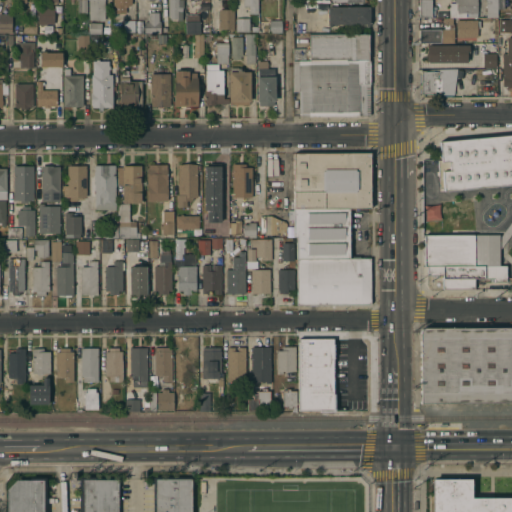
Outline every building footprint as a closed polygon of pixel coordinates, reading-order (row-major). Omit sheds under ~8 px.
[(86,0),(86,12),(77,12),(77,0),(86,0)] [(104,0),(104,19),(88,19),(88,0),(104,0)] [(111,0),(130,0),(130,4),(127,4),(127,7),(125,7),(125,13),(111,13),(111,5),(111,0)] [(183,0),(183,7),(182,7),(182,19),(176,19),(176,18),(169,18),(169,15),(167,15),(167,0),(183,0)] [(257,0),(257,13),(248,13),(248,5),(243,5),(243,0),(257,0)] [(431,0),(431,16),(419,16),(419,0),(431,0)] [(449,16),(449,2),(454,2),(454,0),(477,0),(477,16),(452,16),(449,16)] [(486,16),(486,0),(497,0),(497,16),(486,16)] [(365,25),(365,23),(331,23),(331,26),(328,26),(328,23),(327,23),(327,5),(369,5),(369,23),(368,23),(368,25),(367,25),(365,25)] [(53,23),(46,23),(46,24),(37,24),(37,7),(54,6),(53,23)] [(233,28),(232,28),(232,31),(226,31),(226,28),(218,28),(218,8),(233,8),(233,28)] [(160,32),(144,32),(144,21),(147,21),(148,11),(158,11),(158,21),(160,21),(160,32)] [(0,12),(11,13),(11,32),(0,31),(0,12)] [(248,31),(235,31),(235,17),(248,17),(248,31)] [(452,23),(453,23),(454,42),(440,42),(419,42),(419,28),(441,28),(443,28),(443,24),(443,17),(452,17),(452,23)] [(510,31),(498,31),(498,18),(510,18),(510,31)] [(36,32),(23,32),(23,19),(36,19),(36,32)] [(281,31),(269,32),(269,19),(281,19),(281,31)] [(477,36),(456,36),(456,19),(477,19),(477,36)] [(122,20),(134,21),(133,33),(122,33),(122,20)] [(199,32),(185,32),(185,20),(199,20),(199,32)] [(101,32),(89,32),(89,22),(100,22),(101,32)] [(37,34),(51,34),(51,25),(37,25),(37,34)] [(203,56),(194,56),(194,33),(203,33),(203,56)] [(255,42),(254,42),(255,54),(254,54),(254,63),(245,63),(245,54),(244,54),(244,33),(255,33),(255,42)] [(293,61),(293,60),(309,59),(309,33),(368,33),(368,59),(369,59),(369,60),(293,61)] [(88,34),(88,49),(77,49),(76,34),(88,34)] [(156,35),(165,35),(165,44),(156,44),(156,35)] [(241,55),(240,55),(240,58),(232,58),(232,55),(230,55),(230,36),(241,35),(241,55)] [(19,67),(19,59),(17,59),(17,54),(18,54),(18,41),(34,41),(34,50),(33,50),(33,67),(19,67)] [(228,54),(227,54),(227,62),(216,63),(215,42),(227,41),(228,54)] [(465,50),(470,50),(470,62),(466,62),(466,64),(456,64),(443,64),(443,63),(429,63),(429,44),(450,44),(450,43),(457,43),(457,44),(465,44),(465,50)] [(497,67),(484,67),(483,46),(496,46),(497,67)] [(61,65),(39,65),(39,51),(41,51),(41,50),(45,50),(45,51),(61,51),(61,65)] [(502,52),(511,52),(511,87),(506,87),(506,85),(502,85),(502,52)] [(112,106),(91,106),(91,104),(90,104),(90,92),(91,92),(91,74),(92,74),(92,60),(108,60),(108,65),(109,65),(109,68),(108,68),(108,74),(111,73),(112,106)] [(266,60),(267,68),(273,68),(273,75),(274,75),(275,100),(273,100),(273,105),(259,105),(259,100),(257,101),(257,76),(258,76),(257,60),(266,60)] [(369,114),(299,115),(299,90),(293,90),(293,61),(369,60),(369,114)] [(223,98),(228,98),(228,103),(215,103),(215,104),(204,104),(204,89),(206,89),(205,63),(214,63),(214,69),(222,69),(223,98)] [(228,71),(230,71),(230,66),(237,66),(237,67),(240,67),(240,70),(242,70),(243,71),(249,71),(249,73),(255,73),(255,98),(250,98),(250,101),(248,101),(248,104),(230,104),(230,101),(228,101),(228,71)] [(82,106),(62,106),(62,74),(63,74),(63,67),(69,67),(69,74),(82,74),(82,106)] [(196,76),(197,76),(197,105),(173,105),(173,76),(174,76),(174,69),(188,69),(188,72),(196,72),(196,76)] [(421,87),(419,87),(419,83),(420,83),(420,69),(452,70),(452,71),(455,71),(453,90),(439,89),(439,90),(434,90),(434,93),(420,93),(421,87)] [(170,105),(150,105),(150,72),(169,72),(170,105)] [(141,105),(119,105),(119,76),(128,76),(128,80),(141,80),(141,105)] [(56,105),(54,105),(54,106),(52,106),(51,105),(49,105),(49,106),(43,106),(38,106),(38,105),(36,105),(36,80),(42,80),(42,89),(56,89),(56,105)] [(32,106),(27,106),(27,108),(20,108),(20,106),(14,106),(14,82),(32,82),(32,106)] [(511,184),(460,189),(443,190),(441,171),(449,170),(448,160),(440,161),(438,141),(511,134),(511,184)] [(292,153),(369,153),(370,207),(348,208),(292,209),(292,153)] [(221,178),(223,178),(223,182),(221,182),(221,185),(220,185),(220,191),(213,191),(213,194),(206,194),(206,189),(205,189),(205,164),(207,164),(207,161),(219,161),(219,164),(221,164),(221,178)] [(167,199),(146,200),(146,168),(148,168),(148,164),(166,163),(167,199)] [(197,196),(192,196),(192,199),(186,199),(186,206),(176,206),(176,194),(178,194),(177,163),(196,163),(197,196)] [(251,196),(232,196),(232,186),(231,186),(230,176),(232,176),(231,163),(245,163),(245,166),(251,166),(251,196)] [(86,196),(83,196),(83,200),(69,200),(69,196),(62,196),(62,184),(67,184),(67,164),(85,164),(86,196)] [(115,177),(115,186),(115,208),(94,209),(94,178),(93,178),(93,170),(94,170),(94,164),(114,164),(115,177)] [(140,202),(122,202),(122,184),(118,184),(118,166),(122,166),(122,164),(141,164),(140,202)] [(33,199),(27,199),(27,202),(20,202),(20,199),(13,199),(13,165),(33,165),(33,199)] [(59,192),(59,200),(41,200),(40,165),(51,165),(59,165),(59,192)] [(118,202),(128,202),(129,220),(135,220),(136,231),(138,231),(138,232),(139,232),(139,237),(132,237),(132,238),(124,238),(124,237),(118,237),(118,220),(118,202)] [(59,232),(38,232),(38,203),(43,203),(43,205),(59,205),(59,232)] [(34,235),(24,235),(24,224),(17,224),(17,208),(21,209),(21,205),(29,205),(29,209),(34,209),(34,235)] [(438,219),(438,205),(423,205),(424,219),(438,219)] [(348,208),(349,257),(370,257),(370,258),(296,259),(296,236),(292,236),(292,209),(348,208)] [(173,221),(173,233),(162,233),(162,228),(159,228),(159,224),(162,224),(162,210),(173,210),(173,221)] [(80,233),(79,233),(79,236),(64,236),(64,212),(71,212),(72,215),(80,215),(80,233)] [(198,228),(183,228),(183,229),(181,229),(181,228),(175,228),(175,214),(180,214),(180,213),(182,213),(182,214),(199,214),(198,228)] [(211,219),(225,219),(225,218),(227,218),(227,219),(227,235),(211,235),(211,219)] [(284,218),(263,218),(263,236),(285,235),(284,218)] [(118,237),(117,237),(117,236),(92,237),(92,229),(107,229),(106,220),(118,220),(118,237)] [(240,233),(233,233),(233,235),(229,235),(229,221),(234,221),(234,220),(241,220),(240,233)] [(255,236),(248,236),(248,234),(243,235),(242,223),(248,223),(248,221),(255,221),(255,236)] [(21,238),(7,237),(7,226),(21,226),(21,238)] [(207,234),(210,234),(210,236),(201,236),(201,226),(207,226),(207,234)] [(498,234),(499,265),(506,265),(506,281),(494,281),(494,278),(474,278),(474,288),(442,288),(442,274),(427,274),(427,266),(425,266),(425,235),(498,234)] [(111,252),(99,251),(99,238),(111,238),(111,252)] [(221,247),(211,248),(210,238),(221,238),(221,247)] [(230,249),(222,249),(222,238),(230,238),(230,249)] [(271,259),(261,259),(261,256),(255,256),(255,246),(249,246),(249,238),(270,238),(271,259)] [(16,250),(3,250),(3,239),(16,239),(16,250)] [(48,256),(45,256),(45,257),(40,257),(40,256),(37,256),(36,248),(33,249),(33,239),(47,239),(48,256)] [(70,294),(70,295),(64,295),(58,295),(58,294),(56,294),(56,266),(59,266),(59,261),(61,261),(61,251),(61,249),(60,249),(60,260),(50,260),(51,240),(55,240),(55,239),(60,239),(60,240),(60,243),(70,243),(70,251),(72,251),(72,294),(70,294)] [(88,254),(75,253),(75,239),(89,240),(88,254)] [(125,239),(138,239),(137,251),(125,251),(125,239)] [(157,256),(148,256),(148,239),(157,239),(157,256)] [(209,254),(205,254),(205,262),(198,262),(198,239),(209,239),(209,254)] [(293,259),(282,260),(281,242),(293,242),(293,259)] [(195,264),(195,290),(190,290),(190,293),(182,293),(182,289),(177,289),(177,269),(178,266),(173,266),(173,257),(174,257),(174,246),(183,246),(183,253),(194,253),(195,264)] [(246,267),(246,270),(244,270),(244,292),(226,293),(226,269),(238,268),(238,250),(239,250),(239,249),(246,249),(246,248),(246,246),(247,246),(247,267),(246,267)] [(247,246),(251,246),(251,248),(255,248),(255,260),(256,260),(256,267),(247,267),(247,246)] [(24,260),(32,259),(31,247),(24,247),(24,260)] [(157,293),(157,289),(154,289),(153,264),(158,264),(158,261),(159,261),(159,252),(161,252),(161,248),(169,248),(169,253),(170,253),(170,260),(171,260),(171,289),(168,289),(168,293),(157,293)] [(24,290),(20,290),(20,294),(11,294),(11,290),(7,290),(7,265),(14,265),(14,258),(23,258),(24,290)] [(370,304),(296,304),(296,259),(370,258),(370,304)] [(121,290),(118,290),(118,293),(109,294),(108,290),(104,290),(104,265),(108,265),(108,260),(112,260),(121,259),(121,290)] [(48,290),(45,290),(45,295),(35,295),(35,290),(31,290),(31,265),(40,265),(40,260),(48,260),(48,290)] [(97,294),(80,294),(80,265),(87,265),(87,261),(88,261),(88,260),(97,260),(97,294)] [(220,292),(214,292),(208,292),(201,292),(201,264),(220,264),(220,292)] [(146,266),(146,293),(129,293),(129,266),(146,266)] [(269,292),(251,292),(250,269),(269,268),(269,292)] [(293,289),(287,289),(287,292),(278,292),(278,289),(277,289),(277,268),(294,268),(293,289)] [(511,401),(420,402),(420,329),(422,328),(511,327),(511,401)] [(311,378),(311,366),(331,367),(331,339),(298,339),(298,378),(311,378)] [(122,380),(113,381),(113,380),(109,380),(108,375),(105,375),(104,350),(108,350),(108,347),(107,347),(107,345),(109,345),(109,347),(118,347),(118,350),(122,350),(122,380)] [(295,370),(289,370),(289,375),(284,374),(284,370),(282,370),(282,373),(276,373),(276,349),(281,349),(281,345),(295,345),(295,370)] [(147,380),(146,380),(146,386),(132,386),(132,375),(129,375),(129,347),(147,346),(147,380)] [(171,380),(162,380),(162,376),(157,376),(157,374),(154,374),(154,350),(157,350),(157,346),(167,346),(167,350),(171,350),(171,380)] [(202,350),(202,346),(219,346),(219,350),(220,350),(220,372),(222,372),(222,385),(221,385),(221,389),(217,389),(217,377),(202,377),(202,350)] [(245,381),(227,381),(227,346),(234,346),(234,349),(237,350),(237,347),(245,346),(245,381)] [(270,382),(265,382),(265,380),(257,381),(257,382),(251,382),(250,346),(270,346),(270,382)] [(25,382),(16,382),(16,376),(7,376),(7,352),(14,352),(14,347),(25,347),(25,382)] [(31,347),(43,347),(43,350),(49,350),(49,372),(47,372),(47,375),(42,375),(42,373),(36,374),(36,372),(31,372),(31,347)] [(73,381),(64,381),(64,377),(61,377),(61,375),(56,375),(55,351),(59,351),(59,347),(69,347),(69,350),(73,350),(73,381)] [(97,381),(82,381),(82,375),(80,375),(81,347),(97,347),(97,381)] [(47,378),(48,404),(28,404),(28,385),(41,385),(41,378),(47,378)] [(97,408),(84,408),(84,391),(86,391),(86,387),(95,387),(95,391),(97,391),(97,408)] [(269,408),(257,408),(257,409),(258,409),(258,410),(248,409),(247,398),(253,398),(252,393),(257,393),(257,390),(261,390),(261,387),(266,387),(266,390),(269,390),(269,408)] [(173,409),(156,409),(156,391),(161,391),(161,388),(168,388),(168,391),(173,391),(173,409)] [(295,406),(291,406),(291,408),(287,407),(287,406),(282,406),(282,390),(285,390),(285,388),(290,388),(290,390),(295,390),(295,406)] [(280,406),(272,406),(272,392),(273,392),(273,391),(278,390),(278,391),(280,391),(280,406)] [(125,410),(124,393),(135,392),(136,396),(139,396),(139,398),(139,410),(125,410)] [(209,405),(212,405),(212,410),(198,410),(198,392),(209,392),(209,405)] [(117,511),(79,511),(79,476),(118,476),(118,479),(117,511)] [(191,511),(152,511),(152,476),(191,476),(191,479),(191,511)] [(511,511),(431,511),(431,478),(470,478),(470,497),(511,497),(511,511)] [(44,481),(44,511),(7,511),(8,490),(16,481),(29,481),(29,480),(44,481)]
